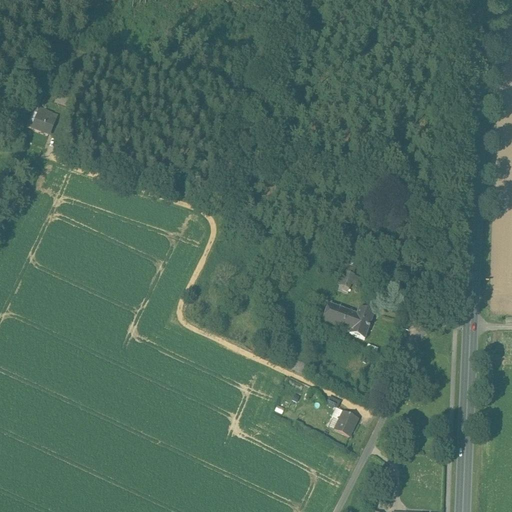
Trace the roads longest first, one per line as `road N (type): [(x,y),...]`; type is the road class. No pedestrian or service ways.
road 1 (primary): [(470,314),(483,0)]
road 2 (unclassified): [(335,511),(419,337),(470,314)]
road 3 (primary): [(462,511),(470,314)]
